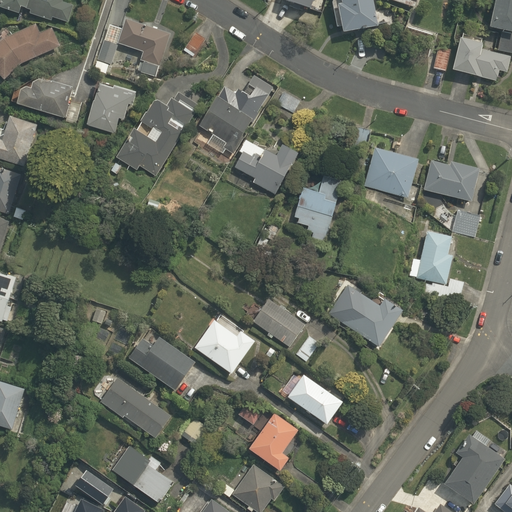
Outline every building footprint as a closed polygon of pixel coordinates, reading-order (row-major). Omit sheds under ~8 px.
[(62,0),(0,0),(0,2),(0,8),(20,15),(22,8),(30,11),(29,15),(51,21),(52,18),(68,23),(73,6),(62,3),(62,0)] [(338,6),(344,34),(378,27),(373,0),(341,0),(342,5),(338,6)] [(387,0),(415,9),(417,0),(387,0)] [(511,0),(495,0),(490,29),(511,33),(511,0)] [(140,61),(159,67),(170,35),(126,20),(118,44),(143,52),(140,61)] [(40,34),(36,25),(14,36),(6,30),(0,35),(0,77),(4,81),(21,65),(60,48),(52,29),(40,34)] [(98,62),(111,66),(122,30),(110,26),(110,27),(109,26),(98,62)] [(184,51),(193,58),(206,40),(196,33),(184,51)] [(483,39),(462,34),(454,68),(498,78),(499,70),(507,72),(511,55),(481,49),(483,39)] [(511,38),(500,36),(497,49),(511,51),(511,38)] [(450,49),(438,47),(434,67),(446,69),(450,49)] [(138,73),(155,80),(159,69),(142,63),(138,73)] [(223,148),(234,155),(260,116),(258,114),(269,97),(268,96),(272,90),(255,78),(244,94),(238,91),(235,96),(225,89),(200,127),(225,144),(223,148)] [(17,105),(66,120),(70,106),(69,106),(74,90),(52,83),(52,84),(51,84),(35,79),(32,89),(27,88),(26,93),(21,91),(17,105)] [(88,126),(115,134),(119,120),(124,121),(129,106),(133,107),(137,94),(115,88),(114,90),(100,86),(88,126)] [(301,103),(283,92),(276,105),(294,115),(301,103)] [(140,167),(156,177),(184,130),(185,131),(199,107),(179,94),(174,101),(172,100),(167,108),(155,101),(142,124),(137,132),(134,130),(117,159),(137,171),(140,167)] [(0,160),(24,168),(37,126),(11,117),(3,141),(0,139),(0,160)] [(353,150),(365,153),(371,131),(359,128),(353,150)] [(253,183),(275,195),(297,155),(282,147),(277,157),(265,151),(262,158),(256,155),(254,159),(243,153),(234,169),(235,169),(255,179),(253,183)] [(421,159),(375,147),(365,186),(410,198),(421,159)] [(432,156),(425,193),(476,202),(482,165),(432,156)] [(0,212),(9,215),(21,175),(0,168),(0,212)] [(311,240),(324,244),(344,184),(341,183),(323,178),(318,193),(304,189),(295,218),(299,219),(298,224),(309,227),(307,232),(313,234),(311,240)] [(24,210),(16,207),(13,217),(21,220),(24,210)] [(0,248),(9,223),(0,219),(0,248)] [(277,226),(268,223),(262,237),(271,240),(277,226)] [(458,234),(421,226),(411,279),(447,286),(458,234)] [(268,241),(261,237),(256,249),(263,252),(268,241)] [(0,322),(3,323),(4,321),(7,321),(11,307),(8,306),(17,279),(0,274),(0,322)] [(379,347),(379,348),(403,312),(384,300),(380,306),(359,293),(340,322),(379,348),(379,347)] [(253,323),(291,347),(306,324),(269,300),(253,323)] [(102,324),(106,312),(97,309),(93,321),(102,324)] [(195,349),(232,375),(255,342),(241,332),(238,337),(215,321),(195,349)] [(296,355),(307,362),(320,344),(309,336),(296,355)] [(130,359),(175,392),(196,363),(160,338),(154,347),(143,339),(129,359),(130,359)] [(270,358),(275,352),(270,349),(265,355),(270,358)] [(288,398),(327,425),(342,403),(303,376),(300,380),(294,375),(283,391),(282,392),(289,396),(288,398)] [(124,417),(156,439),(172,416),(118,378),(101,403),(123,419),(124,417)] [(0,427),(15,431),(26,389),(0,382),(0,427)] [(239,415),(253,425),(261,415),(247,405),(239,415)] [(249,449),(280,471),(289,459),(282,453),(298,431),(274,414),(249,449)] [(184,432),(202,444),(212,427),(195,416),(184,432)] [(472,436),(467,433),(454,453),(463,460),(443,489),(474,510),(511,456),(490,442),(491,440),(477,430),(472,436)] [(112,473),(159,504),(173,482),(156,471),(161,463),(152,456),(149,460),(129,446),(113,471),(112,473)] [(275,502),(285,487),(254,465),(235,491),(225,484),(224,484),(220,482),(218,486),(221,488),(219,490),(230,498),(232,495),(249,507),(247,509),(251,511),(253,510),(256,511),(262,511),(271,499),(275,502)] [(511,511),(511,486),(510,485),(495,504),(505,511),(511,511)] [(105,511),(106,511),(82,500),(75,511),(105,511)] [(203,511),(229,511),(212,500),(203,511)]
